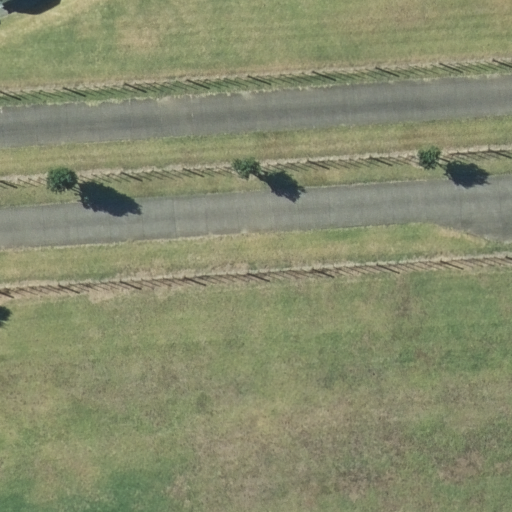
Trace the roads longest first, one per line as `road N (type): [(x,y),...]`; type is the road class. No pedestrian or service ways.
road 1 (residential): [(0,230),(511,198)]
road 2 (track): [(511,98),(0,128)]
